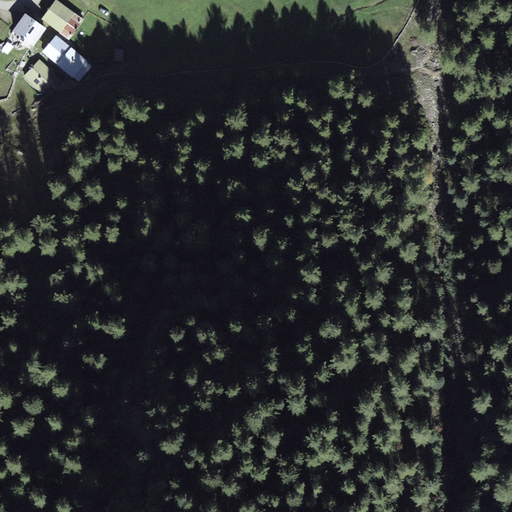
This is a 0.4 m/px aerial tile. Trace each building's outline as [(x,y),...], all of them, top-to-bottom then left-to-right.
[(85,19),(57,0),(56,0),(42,19),(69,40),(85,19)] [(47,28),(26,13),(13,31),(35,46),(47,28)] [(87,61),(57,35),(43,51),(73,77),(74,77),(87,61)] [(40,59),(23,76),(42,94),(51,85),(56,90),(64,82),(40,59)] [(79,82),(92,66),(87,61),(74,77),(79,82)]
